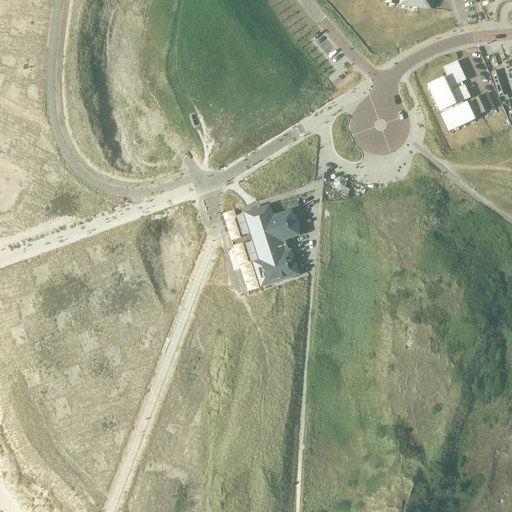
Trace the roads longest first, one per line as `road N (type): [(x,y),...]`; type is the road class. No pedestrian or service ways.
road 1 (unknown): [(70,0),(62,88),(76,150),(95,170),(123,180),(184,167)]
road 2 (unclassified): [(511,34),(448,43),(385,83)]
